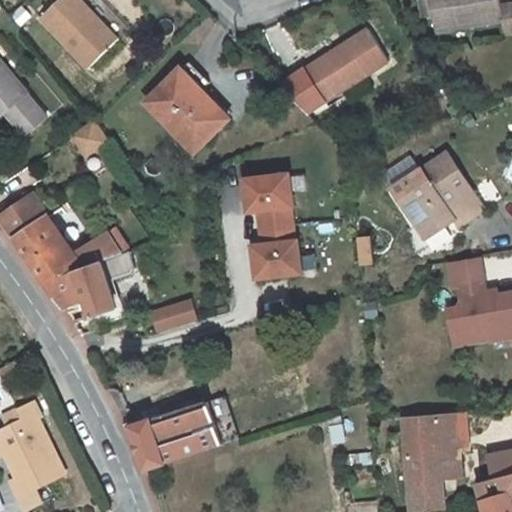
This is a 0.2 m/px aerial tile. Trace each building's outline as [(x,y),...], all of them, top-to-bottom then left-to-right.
[(61,0),(40,20),(90,69),(121,40),(107,26),(105,27),(101,23),(102,21),(80,0),(61,0)] [(504,21),(501,7),(500,0),(430,0),(431,1),(434,18),(436,32),(504,21)] [(423,19),(434,18),(431,1),(420,2),(423,19)] [(507,7),(501,7),(504,21),(505,26),(510,25),(507,7)] [(391,64),(370,32),(290,83),(313,119),(329,108),(327,104),(391,64)] [(38,105),(0,60),(0,118),(5,114),(15,125),(38,105)] [(211,85),(190,64),(182,72),(203,93),(211,85)] [(203,93),(182,72),(148,105),(196,154),(230,121),(203,93)] [(38,105),(15,125),(26,137),(49,117),(38,105)] [(92,125),(74,137),(86,155),(105,142),(92,125)] [(416,225),(426,239),(456,219),(460,227),(486,210),(449,155),(422,173),(413,159),(388,176),(397,189),(394,191),(416,225)] [(294,177),(248,182),(252,215),(261,213),(263,230),(296,227),(294,210),(297,209),(294,177)] [(77,303),(85,300),(76,274),(78,273),(43,226),(42,215),(31,201),(1,220),(64,308),(77,303)] [(43,226),(78,273),(87,270),(76,255),(46,214),(42,215),(43,226)] [(296,227),(263,230),(265,247),(255,248),(259,281),(305,276),(301,243),(298,244),(296,227)] [(97,237),(91,239),(94,245),(96,249),(106,243),(102,236),(101,237),(98,237),(97,237)] [(371,241),(358,243),(360,265),(373,264),(371,241)] [(76,255),(87,270),(103,264),(111,261),(120,258),(110,242),(106,243),(96,249),(94,245),(76,255)] [(455,291),(461,290),(486,285),(482,259),(450,265),(455,291)] [(85,300),(89,309),(90,313),(92,318),(95,328),(133,316),(130,306),(118,310),(111,287),(108,278),(105,268),(103,264),(87,270),(78,273),(76,274),(85,300)] [(108,278),(116,275),(112,265),(105,268),(108,278)] [(108,278),(111,287),(118,284),(116,275),(108,278)] [(460,312),(450,314),(455,348),(492,342),(490,330),(511,327),(511,295),(489,300),(486,285),(461,290),(464,306),(460,312)] [(80,312),(89,309),(85,300),(77,303),(80,312)] [(193,305),(179,309),(185,329),(199,324),(193,305)] [(179,309),(154,317),(161,336),(185,329),(179,309)] [(511,327),(490,330),(492,342),(493,345),(511,341),(511,327)] [(135,429),(133,431),(147,471),(225,448),(218,427),(210,405),(197,409),(192,394),(164,404),(168,418),(162,420),(160,416),(144,422),(145,426),(135,429)] [(218,427),(228,424),(221,401),(210,405),(218,427)] [(37,490),(67,476),(32,406),(19,412),(18,410),(2,417),(9,429),(0,433),(0,440),(7,455),(6,456),(17,480),(11,483),(25,511),(44,503),(37,490)] [(462,433),(460,416),(410,421),(408,455),(414,511),(447,509),(445,479),(463,478),(459,434),(462,433)] [(330,421),(334,445),(345,443),(341,418),(330,421)] [(132,422),(126,424),(129,431),(133,431),(135,429),(132,422)] [(218,427),(225,448),(239,443),(232,422),(228,424),(218,427)] [(511,448),(489,455),(496,481),(504,479),(511,476),(511,448)] [(346,468),(376,464),(375,454),(345,458),(346,468)] [(511,511),(511,476),(504,479),(508,496),(482,503),(484,511),(511,511)] [(479,486),(482,503),(508,496),(504,479),(496,481),(479,486)] [(351,511),(352,511),(380,509),(379,503),(351,505),(351,511)]
